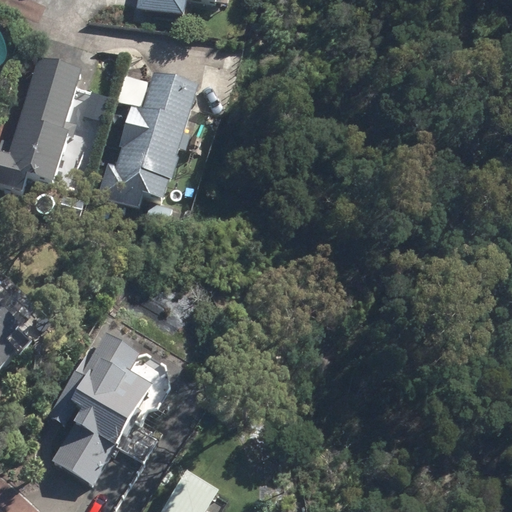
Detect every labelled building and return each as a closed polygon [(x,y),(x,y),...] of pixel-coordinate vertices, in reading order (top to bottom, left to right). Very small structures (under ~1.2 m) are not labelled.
[(139,0),(138,10),(183,18),(186,1),(216,6),(217,0),(139,0)] [(0,187),(23,195),(28,179),(48,184),(62,136),(71,139),(75,124),(62,120),(73,85),(33,72),(8,155),(0,152),(0,187)] [(98,200),(134,209),(137,196),(160,203),(165,183),(168,183),(174,164),(171,163),(190,96),(151,84),(142,113),(129,109),(118,146),(122,147),(115,168),(107,166),(98,200)] [(0,365),(14,353),(5,343),(17,330),(0,312),(0,365)] [(51,463),(92,488),(153,391),(128,376),(139,359),(105,338),(96,352),(90,349),(54,410),(69,420),(76,410),(82,414),(51,463)] [(207,511),(217,496),(186,476),(161,511),(207,511)]
